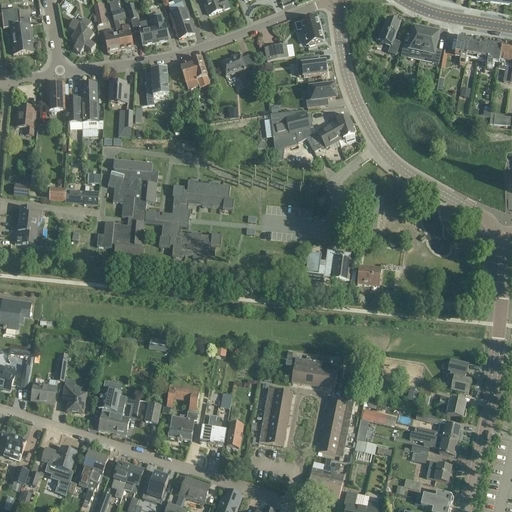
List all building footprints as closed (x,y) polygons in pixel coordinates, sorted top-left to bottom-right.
[(202,0),(209,17),(228,9),(224,0),(202,0)] [(511,0),(490,0),(490,5),(511,8),(511,0)] [(72,6),(66,2),(62,8),(68,12),(72,6)] [(171,15),(170,15),(179,41),(195,35),(186,9),(185,10),(182,3),(169,8),(171,15)] [(94,6),(98,26),(106,25),(102,4),(94,6)] [(134,4),(127,6),(131,22),(138,20),(134,4)] [(119,8),(110,11),(114,24),(115,26),(115,27),(117,34),(120,53),(134,50),(130,33),(128,27),(122,28),(123,33),(122,33),(120,25),(119,25),(118,21),(126,19),(123,10),(120,11),(119,8)] [(20,21),(19,13),(18,13),(18,14),(2,16),(1,15),(1,16),(3,30),(10,29),(13,57),(33,54),(29,26),(28,20),(20,21)] [(150,18),(152,28),(153,29),(156,46),(169,43),(166,27),(164,27),(163,20),(162,16),(150,18)] [(314,44),(322,41),(316,18),(300,23),(295,25),(297,31),(302,30),(306,46),(308,45),(309,47),(314,46),(314,44)] [(89,42),(94,36),(87,31),(92,25),(85,20),(80,26),(74,22),(69,29),(75,33),(71,40),(77,44),(73,51),(80,56),(85,49),(91,54),(96,46),(89,42)] [(383,35),(379,34),(376,41),(380,42),(380,44),(391,48),(388,54),(396,57),(400,44),(394,42),(400,26),(398,25),(398,23),(392,21),(391,22),(388,21),(383,35)] [(148,23),(140,25),(141,32),(140,32),(143,48),(156,46),(153,29),(152,28),(152,29),(149,30),(148,23)] [(438,66),(441,53),(435,52),(438,35),(414,30),(411,47),(404,45),(401,58),(409,60),(409,57),(432,62),(432,65),(438,66)] [(108,55),(120,53),(117,34),(113,35),(113,31),(105,33),(106,38),(105,38),(108,55)] [(465,66),(466,64),(470,41),(462,39),(461,38),(457,40),(458,41),(455,58),(461,59),(460,65),(465,66)] [(473,41),(470,41),(466,64),(468,65),(468,61),(477,62),(481,42),(480,42),(479,40),(475,39),(473,41)] [(493,65),(499,66),(503,46),(502,46),(501,44),(497,43),(495,45),(488,44),(488,42),(488,41),(483,41),(482,43),(481,42),(477,62),(486,64),(485,68),(492,70),(493,65)] [(265,50),(267,64),(289,60),(287,46),(265,50)] [(499,66),(499,71),(505,72),(503,83),(510,85),(511,85),(511,47),(503,46),(499,66)] [(246,71),(241,58),(221,65),(226,78),(246,71)] [(303,79),(327,76),(326,63),(313,65),(312,58),(297,60),(299,78),(303,78),(303,79)] [(191,64),(191,65),(199,88),(205,86),(204,80),(207,78),(202,61),(191,64)] [(188,91),(199,88),(191,65),(181,68),(188,91)] [(167,72),(151,73),(151,75),(145,75),(148,108),(154,108),(154,103),(169,102),(168,97),(169,97),(167,72)] [(66,125),(75,124),(74,101),(69,101),(69,86),(64,86),(64,84),(58,84),(58,87),(55,87),(55,84),(49,84),(49,87),(48,87),(49,113),(50,113),(51,114),(51,115),(53,115),(54,115),(55,115),(56,114),(57,113),(57,112),(66,112),(66,125)] [(82,100),(74,101),(75,124),(82,124),(83,124),(82,106),(98,106),(97,85),(81,85),(82,100)] [(127,86),(111,85),(110,104),(129,105),(129,93),(126,93),(127,86)] [(334,87),(310,90),(311,103),(307,103),(307,110),(320,108),(320,102),(335,100),(334,87)] [(463,89),(461,97),(469,99),(471,90),(463,89)] [(98,106),(82,106),(83,124),(82,124),(82,132),(99,131),(98,123),(99,123),(98,106)] [(20,109),(18,129),(25,130),(25,136),(34,137),(34,131),(36,110),(27,110),(27,108),(20,107),(20,109)] [(237,110),(228,110),(229,120),(238,119),(237,110)] [(132,130),(133,113),(125,113),(124,130),(132,130)] [(310,130),(311,130),(312,129),(309,115),(306,116),(305,113),(295,114),(271,117),(274,140),(275,152),(285,150),(291,148),(288,136),(310,131),(310,130)] [(490,120),(489,126),(511,128),(511,120),(511,118),(495,117),(495,114),(491,114),(490,120)] [(337,123),(329,128),(338,143),(343,140),(343,141),(344,141),(345,146),(352,144),(350,139),(354,137),(347,117),(336,121),(337,123)] [(338,143),(329,128),(311,137),(306,140),(311,149),(322,143),(326,149),(338,143)] [(310,131),(288,136),(291,148),(298,146),(298,145),(300,144),(306,140),(311,137),(310,131)] [(306,140),(300,144),(307,157),(308,157),(312,155),(314,154),(311,149),(306,140)] [(283,163),(285,150),(275,152),(276,162),(283,163)] [(98,236),(97,249),(111,250),(111,249),(114,249),(114,256),(143,260),(144,251),(141,250),(141,247),(142,247),(145,226),(163,228),(162,239),(160,239),(159,249),(170,250),(171,248),(173,248),(172,258),(182,259),(183,258),(193,259),(193,260),(203,261),(203,260),(214,261),(215,248),(221,249),(222,238),(212,237),(212,238),(208,238),(201,237),(201,236),(192,235),(191,236),(181,235),(182,230),(188,231),(190,212),(188,212),(188,207),(203,208),(203,209),(213,210),(213,209),(219,210),(223,210),(223,212),(233,213),(234,201),(229,201),(230,188),(219,187),(219,186),(209,185),(209,186),(199,185),(199,184),(188,183),(187,193),(185,192),(185,190),(174,189),(173,199),(174,199),(173,211),(173,216),(162,215),(162,218),(158,218),(159,216),(159,215),(153,214),(146,213),(147,204),(155,205),(157,185),(157,183),(159,173),(152,172),(153,166),(114,162),(113,171),(114,171),(114,175),(111,174),(111,175),(107,189),(108,189),(114,191),(113,198),(113,205),(124,206),(122,219),(132,220),(132,228),(105,225),(103,237),(98,236)] [(87,175),(87,184),(100,184),(100,175),(87,175)] [(30,188),(15,186),(13,197),(29,199),(30,188)] [(49,190),(48,202),(51,202),(65,203),(66,193),(66,191),(51,190),(49,190)] [(65,203),(65,205),(84,207),(84,194),(66,193),(65,203)] [(85,194),(84,194),(84,207),(99,208),(99,194),(85,193),(85,194)] [(364,229),(372,230),(377,198),(369,197),(364,229)] [(18,233),(16,233),(15,246),(36,248),(40,248),(41,243),(43,231),(38,231),(38,224),(40,225),(42,212),(21,210),(18,233)] [(46,243),(41,243),(40,248),(52,250),(53,237),(47,237),(46,243)] [(306,273),(306,281),(324,283),(325,278),(331,279),(331,280),(334,280),(350,283),(350,276),(349,276),(352,255),(339,254),(335,253),(328,252),(326,263),(325,268),(320,267),(321,262),(321,256),(312,255),(309,255),(306,273)] [(379,289),(382,271),(360,268),(358,286),(379,289)] [(31,313),(32,306),(13,303),(12,310),(2,308),(0,323),(0,328),(4,329),(3,330),(4,330),(4,329),(6,329),(6,330),(6,329),(18,331),(21,312),(31,313)] [(55,332),(56,324),(47,323),(40,322),(40,326),(47,327),(46,331),(55,332)] [(152,339),(150,350),(170,353),(172,342),(152,339)] [(35,353),(10,349),(8,356),(28,359),(32,360),(33,360),(35,353)] [(237,358),(240,352),(234,349),(231,356),(237,358)] [(27,368),(23,367),(19,390),(28,391),(32,360),(28,359),(27,368)] [(307,362),(296,360),(292,384),(303,386),(307,362)] [(379,380),(382,362),(376,361),(372,379),(379,380)] [(60,362),(57,382),(64,383),(67,363),(60,362)] [(317,364),(307,362),(303,386),(313,388),(317,364)] [(469,367),(451,362),(449,372),(467,376),(469,367)] [(328,365),(317,364),(313,388),(324,389),(328,365)] [(324,389),(335,391),(339,367),(328,365),(324,389)] [(3,375),(0,374),(0,389),(10,393),(16,373),(5,370),(3,375)] [(468,396),(471,383),(465,381),(466,376),(451,373),(450,379),(454,380),(451,392),(468,396)] [(83,416),(86,396),(73,394),(75,383),(66,382),(63,401),(69,402),(67,414),(83,416)] [(422,384),(421,390),(431,392),(433,386),(422,384)] [(35,386),(32,403),(54,406),(57,390),(35,386)] [(164,408),(162,414),(168,416),(170,416),(171,411),(171,410),(173,410),(174,400),(190,403),(189,412),(197,414),(200,393),(170,388),(168,400),(167,409),(164,408)] [(410,389),(407,399),(417,401),(419,392),(410,389)] [(267,401),(291,405),(293,394),(269,390),(267,401)] [(421,390),(419,396),(430,399),(431,392),(421,390)] [(102,415),(99,432),(112,435),(116,418),(120,398),(121,395),(112,393),(109,406),(108,406),(106,416),(102,415)] [(232,397),(231,396),(223,395),(220,410),(229,411),(232,397)] [(116,418),(112,435),(126,438),(130,421),(129,420),(122,419),(125,406),(127,399),(126,399),(120,398),(116,418)] [(465,413),(467,405),(451,401),(451,403),(441,400),(440,407),(450,409),(465,413)] [(130,416),(137,418),(140,402),(133,401),(130,416)] [(265,411),(289,416),(291,405),(267,401),(265,411)] [(352,417),(354,406),(330,401),(327,412),(352,417)] [(158,426),(162,408),(149,405),(145,424),(158,426)] [(450,409),(448,417),(463,420),(465,413),(450,409)] [(263,422),(287,427),(289,416),(265,411),(263,422)] [(327,412),(325,422),(350,427),(352,417),(327,412)] [(364,412),(362,422),(386,427),(388,418),(364,412)] [(170,431),(168,440),(191,444),(193,435),(195,423),(197,423),(198,417),(196,416),(197,415),(189,413),(188,416),(187,416),(186,417),(185,418),(180,417),(180,420),(172,419),(170,431)] [(439,426),(441,420),(422,415),(420,422),(439,426)] [(212,447),(217,419),(210,418),(209,423),(210,423),(208,430),(203,429),(200,445),(212,447)] [(222,420),(217,419),(212,447),(224,449),(227,433),(222,432),(223,425),(222,425),(222,420)] [(261,433),(285,437),(287,427),(263,422),(261,433)] [(325,422),(323,433),(348,438),(350,427),(325,422)] [(244,429),(230,426),(226,449),(240,452),(244,429)] [(444,435),(418,430),(415,429),(414,434),(420,436),(457,444),(461,429),(446,426),(444,435)] [(285,437),(261,433),(259,444),(283,448),(285,437)] [(323,433),(321,444),(345,449),(348,438),(323,433)] [(1,441),(8,443),(6,450),(12,452),(9,460),(19,463),(22,456),(26,444),(22,442),(23,440),(10,436),(10,437),(3,434),(1,441)] [(358,435),(356,442),(358,442),(363,443),(365,436),(358,435)] [(440,451),(439,455),(455,459),(457,451),(456,451),(457,444),(420,436),(418,443),(424,445),(424,447),(440,451)] [(358,442),(355,452),(375,456),(377,446),(363,443),(358,442)] [(321,444),(319,454),(343,459),(345,449),(321,444)] [(413,447),(411,453),(427,457),(429,451),(413,447)] [(392,452),(379,449),(377,455),(391,458),(392,452)] [(46,450),(42,463),(48,465),(45,475),(51,476),(50,479),(58,482),(70,486),(74,474),(70,473),(76,455),(62,450),(60,455),(46,450)] [(87,490),(88,488),(99,456),(90,453),(83,472),(85,472),(82,479),(84,480),(81,488),(87,490)] [(427,458),(413,455),(411,462),(426,465),(427,458)] [(87,490),(87,491),(89,491),(88,493),(94,495),(96,491),(97,491),(99,486),(97,485),(100,478),(102,479),(109,460),(99,456),(92,475),(90,482),(88,488),(87,490)] [(114,482),(112,490),(118,492),(117,496),(117,497),(118,499),(119,500),(122,501),(125,492),(127,485),(131,470),(130,470),(131,467),(125,465),(124,468),(119,466),(114,482)] [(430,465),(426,480),(448,485),(452,470),(430,465)] [(29,471),(17,468),(12,482),(14,483),(12,490),(19,493),(22,485),(24,486),(29,471)] [(131,470),(125,492),(131,494),(136,495),(138,489),(139,489),(143,474),(131,470)] [(323,473),(313,470),(307,494),(318,497),(323,473)] [(37,489),(41,476),(33,473),(28,486),(37,489)] [(334,475),(323,473),(318,497),(328,499),(334,475)] [(151,476),(142,500),(161,507),(169,483),(171,480),(155,474),(154,477),(151,476)] [(334,475),(328,499),(339,502),(344,477),(334,475)] [(210,488),(186,480),(179,498),(203,506),(210,488)] [(421,485),(406,481),(404,489),(420,493),(421,485)] [(71,485),(67,495),(73,496),(76,487),(71,485)] [(29,507),(33,495),(24,492),(21,504),(29,507)] [(237,511),(242,499),(224,492),(217,511),(237,511)] [(424,497),(422,502),(450,508),(450,505),(453,504),(453,500),(452,498),(452,497),(437,494),(430,492),(428,498),(424,497)] [(88,493),(85,501),(91,503),(94,495),(88,493)] [(346,511),(362,511),(363,510),(365,498),(347,495),(344,508),(347,509),(346,511)] [(106,511),(111,498),(104,496),(97,511),(106,511)] [(365,498),(363,510),(362,511),(377,511),(380,502),(365,498)] [(135,511),(139,502),(132,500),(128,511),(135,511)] [(449,511),(450,508),(422,502),(421,507),(421,508),(433,510),(433,511),(449,511)]
